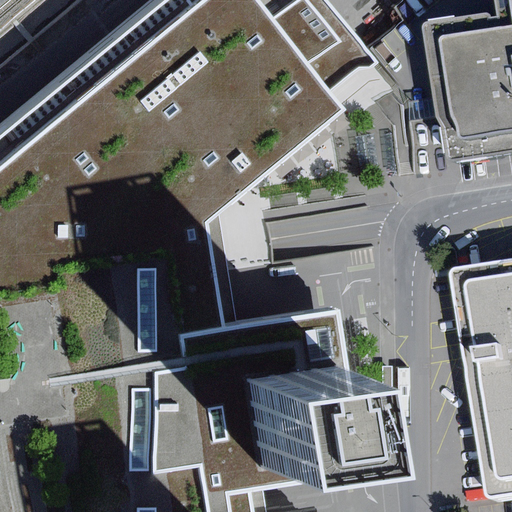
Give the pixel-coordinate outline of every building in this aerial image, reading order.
[(0,511),(228,511),(226,495),(253,491),(346,476),(341,433),(324,315),(247,324),(238,327),(223,328),(206,224),(217,214),(252,188),(347,110),(329,91),(360,68),(371,68),(375,65),(322,0),(164,0),(0,135),(0,511)] [(445,149),(447,159),(450,160),(454,161),(511,151),(511,0),(495,0),(498,18),(490,19),(489,16),(485,14),(430,23),(424,25),(424,30),(434,98),(437,118),(443,127),(445,149)] [(437,118),(434,98),(410,101),(413,121),(437,118)] [(370,132),(351,134),(356,171),(375,169),(370,132)] [(391,135),(383,136),(387,172),(396,171),(391,135)] [(238,327),(217,214),(206,224),(223,328),(238,327)] [(452,272),(450,277),(486,494),(488,497),(491,498),(511,495),(511,260),(456,269),(452,272)] [(256,511),(253,491),(226,495),(228,511),(256,511)]
